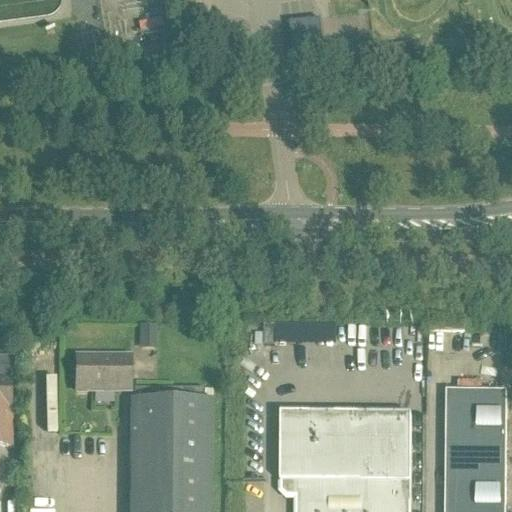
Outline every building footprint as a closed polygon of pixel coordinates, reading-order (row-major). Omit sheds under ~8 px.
[(167,10),(146,11),(147,32),(168,31),(167,10)] [(363,41),(323,46),(320,21),(290,24),(295,75),(366,67),(363,41)] [(381,58),(414,54),(413,45),(380,50),(381,58)] [(275,325),(264,325),(264,347),(274,347),(275,325)] [(464,325),(428,325),(428,333),(464,334),(464,325)] [(157,351),(157,327),(141,326),(140,351),(157,351)] [(427,336),(407,336),(406,365),(427,365),(427,336)] [(0,447),(10,448),(11,412),(10,412),(10,381),(11,381),(11,374),(12,374),(12,359),(0,358),(0,447)] [(130,394),(131,359),(75,359),(75,393),(130,394)] [(135,390),(135,403),(130,403),(129,511),(210,511),(211,404),(205,404),(205,390),(135,390)] [(505,511),(507,394),(446,393),(444,511),(505,511)] [(410,511),(411,417),(281,416),(280,493),(286,500),(296,500),(295,511),(410,511)]
